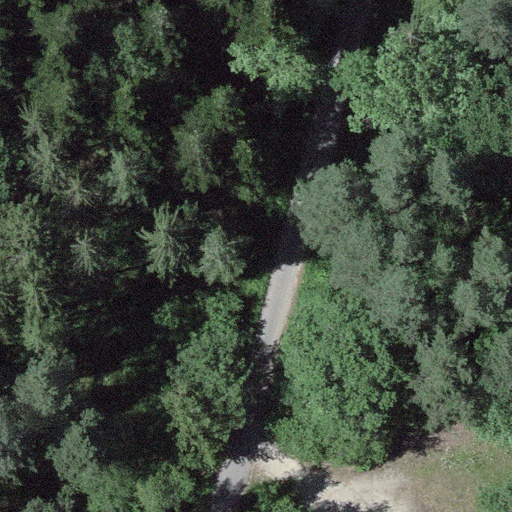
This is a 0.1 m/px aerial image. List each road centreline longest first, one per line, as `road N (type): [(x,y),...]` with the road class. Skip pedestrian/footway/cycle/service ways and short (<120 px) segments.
road 1 (track): [(362,0),(222,511)]
road 2 (track): [(413,505),(493,441),(511,436)]
